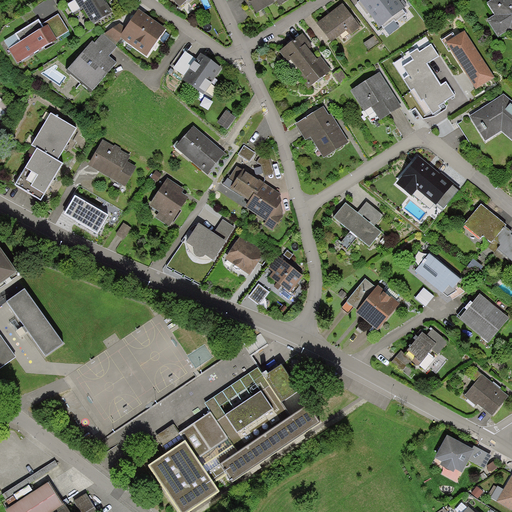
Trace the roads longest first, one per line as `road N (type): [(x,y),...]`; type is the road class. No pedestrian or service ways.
road 1 (residential): [(299,340),(0,197)]
road 2 (residential): [(511,205),(433,141),(418,139),(300,212)]
road 3 (residential): [(0,413),(23,418),(146,511)]
road 4 (residential): [(300,212),(278,135),(241,54)]
road 5 (residential): [(489,438),(351,364)]
road 6 (residential): [(299,340),(316,289),(300,212)]
